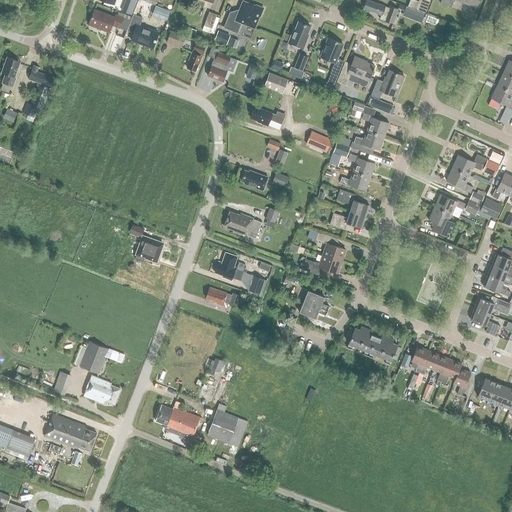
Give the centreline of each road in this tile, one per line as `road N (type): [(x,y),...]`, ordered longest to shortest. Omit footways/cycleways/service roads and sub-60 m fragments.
road 1 (unclassified): [(93,511),(210,189),(217,129),(198,100),(45,47)]
road 2 (track): [(336,511),(125,427)]
road 3 (residential): [(445,337),(473,267),(468,257),(383,223)]
road 4 (residential): [(445,337),(362,299),(383,223)]
road 5 (residential): [(423,100),(436,66),(429,56),(334,16)]
road 6 (residential): [(383,223),(423,100)]
